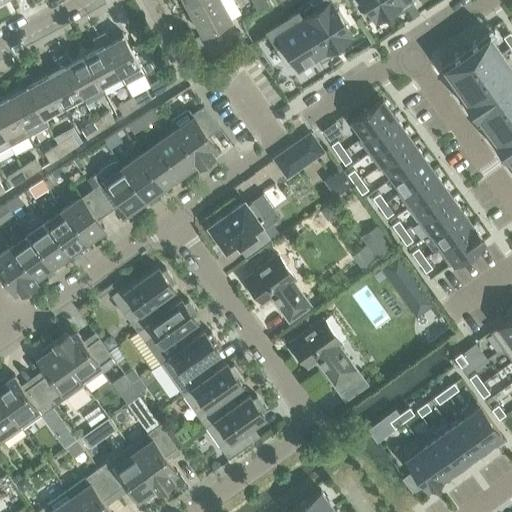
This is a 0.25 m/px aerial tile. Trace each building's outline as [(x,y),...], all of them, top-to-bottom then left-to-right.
[(182,0),(189,12),(211,0),(182,0)] [(231,0),(211,0),(189,12),(200,34),(229,19),(239,13),(231,0)] [(251,0),(256,9),(268,3),(267,2),(266,0),(251,0)] [(399,0),(358,0),(371,19),(372,18),(375,21),(395,8),(398,13),(405,9),(399,0)] [(399,0),(405,9),(412,4),(408,0),(399,0)] [(330,1),(303,18),(328,57),(336,52),(333,48),(352,35),(347,26),(349,25),(338,8),(336,9),(330,1)] [(281,44),(275,48),(286,65),(292,61),(298,70),(317,57),(320,62),(328,57),(303,18),(300,12),(298,10),(287,18),(288,19),(292,25),(276,35),(281,44)] [(445,60),(441,64),(447,73),(453,69),(470,93),(465,97),(477,114),(482,110),(484,113),(496,130),(499,134),(494,138),(506,155),(511,151),(511,76),(482,35),(489,31),(488,30),(445,60)] [(105,31),(97,35),(118,75),(119,74),(120,76),(124,83),(154,67),(141,40),(130,46),(122,32),(121,33),(121,34),(110,40),(105,31)] [(511,44),(504,34),(498,38),(506,50),(511,46),(511,44)] [(84,52),(83,53),(83,54),(83,55),(99,85),(100,85),(101,86),(102,85),(101,84),(118,75),(97,35),(92,38),(97,47),(85,54),(84,52)] [(66,51),(58,55),(79,96),(81,95),(81,96),(83,96),(82,94),(99,85),(83,55),(71,61),(66,51)] [(45,75),(44,75),(60,106),(61,105),(62,106),(64,106),(63,104),(79,96),(58,55),(54,58),(59,67),(46,74),(46,73),(44,73),(45,75)] [(226,63),(221,66),(224,70),(229,78),(237,72),(238,71),(233,63),(231,61),(230,60),(226,63)] [(28,72),(20,76),(41,116),(43,115),(60,106),(44,75),(33,81),(28,72)] [(7,95),(6,95),(22,126),(24,125),(29,135),(48,124),(43,115),(41,116),(20,76),(15,78),(20,88),(8,94),(8,93),(6,94),(7,95)] [(145,87),(131,96),(132,97),(137,106),(149,98),(151,97),(145,87)] [(0,131),(3,136),(4,135),(9,145),(29,135),(24,125),(22,126),(6,95),(0,98),(0,131)] [(131,96),(116,105),(123,115),(137,106),(132,97),(131,96)] [(380,99),(349,121),(361,137),(392,115),(380,99)] [(185,110),(170,121),(175,129),(179,134),(198,160),(197,161),(199,164),(213,154),(211,151),(217,147),(216,146),(215,146),(208,136),(220,128),(204,105),(191,114),(189,110),(185,110)] [(152,109),(140,117),(146,125),(158,117),(152,109)] [(108,110),(93,120),(94,121),(99,129),(112,122),(114,120),(108,110)] [(392,115),(361,137),(371,151),(401,129),(392,115)] [(140,117),(128,124),(134,133),(146,125),(140,117)] [(93,120),(80,128),(86,138),(99,129),(94,121),(93,120)] [(175,129),(158,141),(162,147),(164,151),(175,166),(180,173),(197,161),(198,160),(179,134),(175,129)] [(401,129),(371,151),(380,165),(411,143),(401,129)] [(0,149),(9,145),(4,135),(3,136),(0,131),(0,149)] [(116,132),(104,140),(109,148),(122,141),(116,132)] [(290,147),(274,158),(286,175),(322,150),(310,133),(308,135),(290,147)] [(72,134),(57,143),(58,144),(64,152),(75,145),(78,143),(72,134)] [(337,139),(331,144),(337,154),(344,149),(337,139)] [(158,141),(140,154),(147,163),(157,178),(163,185),(180,173),(175,166),(164,151),(162,147),(158,141)] [(57,143),(43,152),(49,161),(64,152),(58,144),(57,143)] [(411,143),(380,165),(390,178),(421,156),(411,143)] [(344,149),(337,154),(344,164),(351,159),(344,149)] [(123,166),(122,166),(144,197),(145,198),(163,185),(157,178),(147,163),(140,154),(123,166)] [(421,156),(390,178),(400,192),(431,170),(421,156)] [(35,157),(20,167),(21,168),(26,176),(41,167),(35,157)] [(100,170),(93,175),(99,184),(93,188),(109,211),(121,203),(126,210),(125,210),(126,211),(145,198),(144,197),(122,166),(118,160),(117,160),(110,162),(105,166),(100,170)] [(20,167),(7,175),(8,176),(13,184),(25,177),(26,176),(21,168),(20,167)] [(340,167),(323,179),(335,196),(351,184),(340,167)] [(356,167),(350,172),(357,182),(359,180),(363,177),(356,167)] [(431,170),(400,192),(410,206),(441,184),(431,170)] [(42,179),(30,187),(35,196),(48,188),(42,179)] [(357,182),(352,185),(359,195),(366,190),(359,180),(357,182)] [(441,184),(410,206),(419,219),(450,197),(441,184)] [(81,196),(63,209),(81,234),(83,237),(85,240),(104,227),(104,226),(103,226),(98,219),(109,211),(93,188),(81,196)] [(243,200),(209,224),(213,229),(211,230),(220,243),(222,242),(226,247),(236,240),(239,243),(238,244),(246,255),(245,256),(245,257),(272,238),(271,237),(270,238),(263,228),(280,216),(262,192),(246,203),(243,200)] [(377,194),(371,198),(378,208),(384,203),(377,194)] [(18,195),(6,203),(10,209),(11,211),(23,203),(18,195)] [(450,197),(419,219),(429,233),(460,211),(450,197)] [(330,202),(320,209),(327,219),(337,212),(330,202)] [(0,206),(0,222),(13,214),(11,211),(10,209),(6,203),(0,206)] [(384,203),(378,208),(385,218),(391,213),(384,203)] [(63,209),(45,221),(49,226),(64,247),(66,250),(68,253),(85,240),(83,237),(81,234),(63,209)] [(460,211),(429,233),(439,247),(470,225),(460,211)] [(45,221),(28,234),(46,260),(50,265),(68,253),(66,250),(64,247),(49,226),(45,221)] [(397,221),(390,226),(397,235),(404,231),(397,221)] [(376,224),(360,236),(377,260),(393,249),(376,224)] [(470,225),(439,247),(451,263),(482,241),(470,225)] [(404,231),(397,235),(405,245),(411,240),(404,231)] [(28,234),(10,246),(29,273),(33,278),(33,277),(40,273),(50,265),(46,260),(28,234)] [(10,246),(0,253),(0,271),(1,273),(4,277),(13,290),(13,291),(13,292),(20,287),(22,291),(36,281),(33,277),(33,278),(29,273),(10,246)] [(417,248),(410,253),(417,262),(424,258),(417,248)] [(398,250),(378,264),(416,317),(435,303),(398,250)] [(251,273),(244,278),(250,285),(247,287),(254,297),(257,295),(262,302),(274,294),(278,300),(275,301),(289,321),(311,305),(293,281),(295,279),(291,273),(278,254),(251,273)] [(424,258),(417,262),(424,272),(431,267),(424,258)] [(123,286),(111,294),(138,331),(148,324),(147,324),(162,313),(154,301),(173,288),(171,284),(175,281),(169,273),(165,267),(161,270),(159,267),(151,273),(126,291),(123,286)] [(138,331),(129,338),(151,369),(160,363),(170,356),(170,355),(185,345),(177,333),(196,320),(194,316),(198,313),(188,299),(184,302),(181,299),(162,313),(147,324),(148,324),(138,331)] [(511,314),(490,331),(502,347),(511,339),(511,314)] [(302,359),(307,366),(319,358),(323,364),(321,365),(334,384),(356,369),(338,344),(341,343),(323,318),(290,342),(295,349),(293,351),(299,361),(302,359)] [(67,331),(54,340),(71,364),(80,377),(85,383),(116,361),(107,349),(102,341),(99,337),(87,346),(77,331),(78,331),(77,330),(70,335),(67,331)] [(151,369),(151,370),(169,396),(179,389),(183,395),(193,388),(192,387),(208,377),(200,365),(219,351),(216,348),(221,345),(211,331),(206,334),(204,331),(185,345),(170,355),(170,356),(160,363),(151,369)] [(111,335),(102,341),(107,349),(117,343),(114,339),(111,335)] [(511,339),(502,347),(511,361),(511,360),(511,339)] [(44,353),(36,359),(37,360),(38,359),(48,373),(36,382),(39,386),(49,400),(53,406),(85,383),(80,377),(71,364),(54,340),(53,341),(54,342),(42,350),(44,353)] [(461,352),(454,356),(461,366),(468,362),(461,352)] [(193,388),(183,395),(206,427),(216,420),(215,419),(230,409),(222,397),(242,383),(239,380),(243,377),(233,363),(229,366),(227,363),(208,377),(192,387),(193,388)] [(133,368),(124,374),(130,382),(139,376),(133,368)] [(473,369),(467,373),(473,382),(480,379),(473,369)] [(124,373),(112,381),(126,401),(138,393),(137,393),(130,382),(124,374),(124,373)] [(0,396),(8,408),(18,422),(22,428),(41,414),(64,446),(65,445),(76,438),(60,415),(53,406),(49,400),(39,386),(36,382),(25,390),(15,376),(15,375),(15,374),(7,380),(5,377),(0,380),(0,396)] [(139,376),(130,382),(137,393),(146,387),(142,381),(139,376)] [(480,379),(473,382),(481,393),(487,388),(480,379)] [(454,382),(444,389),(448,395),(457,389),(458,387),(454,382)] [(444,389),(434,396),(438,402),(448,395),(444,389)] [(159,424),(139,394),(127,403),(148,432),(159,424)] [(216,420),(206,427),(228,459),(253,441),(245,429),(264,415),(262,412),(266,409),(256,395),(252,398),(250,395),(230,409),(215,419),(216,420)] [(0,443),(22,428),(18,422),(8,408),(0,396),(0,443)] [(476,398),(459,410),(487,448),(504,437),(476,398)] [(426,401),(416,408),(421,414),(431,408),(426,401)] [(498,403),(492,408),(499,418),(505,413),(498,403)] [(97,405),(83,415),(91,426),(105,416),(97,405)] [(406,408),(399,413),(406,423),(413,418),(406,408)] [(459,410),(446,420),(474,458),(487,448),(459,410)] [(399,413),(393,418),(400,427),(406,423),(399,413)] [(108,417),(81,436),(89,447),(116,428),(108,417)] [(446,420),(432,430),(460,468),(474,458),(446,420)] [(160,423),(129,445),(159,489),(172,479),(170,475),(177,470),(176,469),(175,470),(165,456),(177,447),(160,423)] [(432,430),(419,439),(446,478),(460,468),(432,430)] [(122,450),(129,445),(118,431),(111,436),(122,450)] [(76,438),(65,445),(73,457),(84,449),(76,438)] [(419,439),(402,451),(430,490),(446,478),(419,439)] [(122,450),(98,468),(115,492),(126,483),(136,498),(136,499),(144,494),(146,497),(158,488),(159,489),(129,445),(122,450)] [(98,468),(66,490),(82,511),(111,511),(103,500),(115,492),(98,468)] [(402,476),(401,477),(408,486),(411,491),(412,492),(413,491),(424,483),(413,468),(402,476)] [(24,475),(14,483),(22,492),(31,485),(24,475)] [(320,489),(287,511),(327,511),(334,507),(320,489)] [(82,511),(66,490),(35,511),(82,511)]
